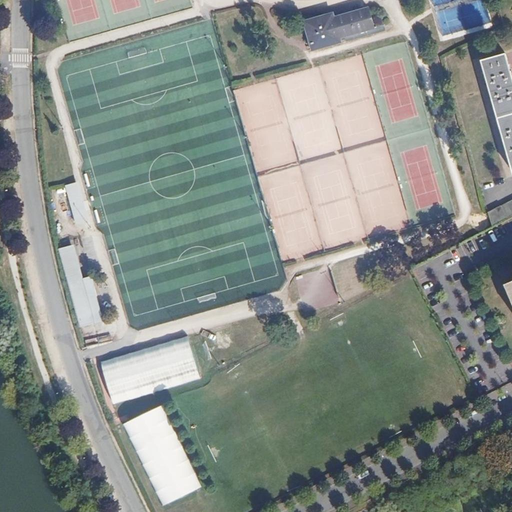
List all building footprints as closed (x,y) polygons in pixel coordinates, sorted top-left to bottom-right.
[(305,21),(313,49),(341,41),(340,37),(374,27),(368,6),(335,16),(333,12),(305,21)] [(511,74),(506,53),(482,61),(511,166),(511,74)] [(80,185),(67,188),(78,225),(90,221),(80,185)] [(501,205),(488,212),(492,226),(511,215),(511,200),(502,206),(501,205)] [(70,284),(85,280),(76,246),(61,250),(70,284)] [(353,278),(352,266),(332,267),(333,276),(347,275),(348,282),(339,283),(339,292),(363,291),(362,277),(353,278)] [(92,278),(85,280),(70,284),(82,328),(105,322),(92,278)] [(188,339),(100,365),(114,409),(202,383),(188,339)] [(162,408),(122,427),(160,508),(201,489),(162,408)]
